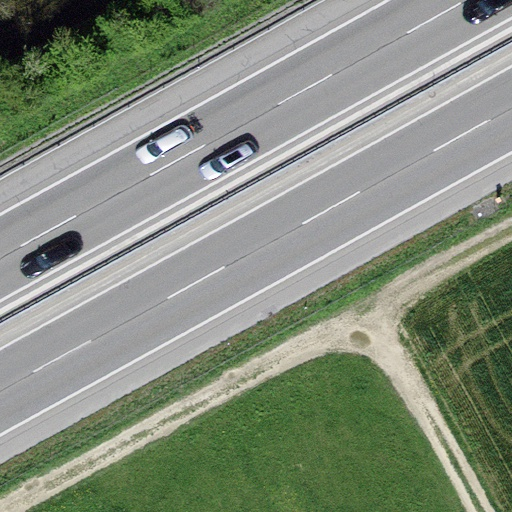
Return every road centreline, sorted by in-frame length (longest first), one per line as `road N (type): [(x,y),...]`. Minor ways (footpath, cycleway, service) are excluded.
road 1 (track): [(0,511),(511,228)]
road 2 (motorway): [(0,389),(511,106)]
road 3 (motorway): [(464,0),(0,256)]
road 4 (track): [(364,309),(481,511)]
